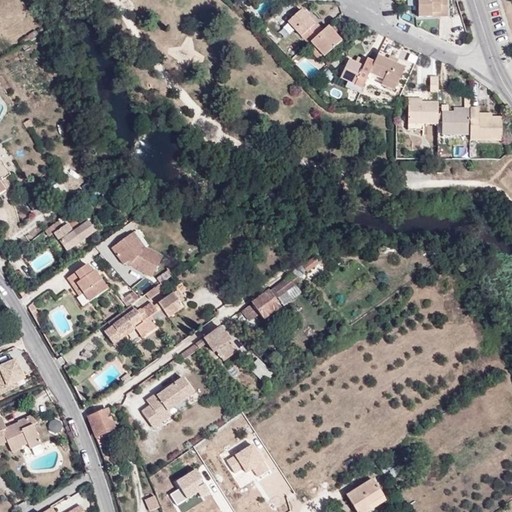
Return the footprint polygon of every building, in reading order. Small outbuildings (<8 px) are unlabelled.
[(439,12),(439,17),(447,17),(446,0),(418,0),(419,17),(431,17),(431,12),(439,12)] [(287,22),(307,45),(310,42),(323,30),(316,22),(314,24),(301,10),(287,22)] [(339,32),(332,23),(328,26),(336,35),(339,32)] [(336,35),(328,26),(323,30),(310,42),(317,50),(322,55),(323,57),(341,41),(336,35)] [(322,55),(317,50),(312,54),(317,59),(322,55)] [(387,59),(377,55),(374,60),(371,67),(368,73),(383,80),(395,85),(403,67),(395,63),(387,59)] [(389,55),(387,59),(395,63),(397,59),(389,55)] [(368,73),(371,67),(374,60),(368,57),(366,61),(365,64),(356,60),(350,58),(340,80),(346,82),(344,87),(352,90),(354,85),(361,89),(368,73)] [(395,85),(383,80),(381,85),(393,90),(395,85)] [(422,124),(437,124),(437,103),(422,102),(422,98),(408,98),(408,123),(422,124)] [(469,135),(469,141),(502,141),(502,117),(491,117),(478,117),(478,113),(478,108),(469,108),(469,113),(469,135)] [(469,113),(453,112),(442,112),(442,134),(469,135),(469,113)] [(0,158),(0,192),(5,190),(0,182),(0,180),(10,174),(0,158)] [(114,192),(109,184),(100,191),(105,198),(114,192)] [(36,189),(23,199),(33,212),(46,202),(36,189)] [(64,227),(59,221),(44,232),(49,238),(55,233),(67,251),(80,242),(77,237),(85,231),(75,219),(64,227)] [(134,232),(130,235),(142,251),(145,247),(134,232)] [(142,251),(130,235),(112,248),(123,265),(125,263),(128,261),(131,263),(138,267),(137,270),(151,278),(163,257),(145,247),(142,251)] [(321,262),(316,256),(304,265),(308,271),(321,262)] [(77,283),(84,292),(91,301),(108,289),(95,270),(92,272),(88,264),(67,279),(72,286),(77,283)] [(173,265),(167,269),(170,274),(176,270),(173,265)] [(301,281),(293,273),(265,293),(251,303),(263,319),(280,307),(272,295),(279,290),(283,295),(301,281)] [(79,296),(84,292),(77,283),(72,286),(79,296)] [(155,296),(151,291),(147,293),(146,295),(149,300),(155,296)] [(126,297),(132,305),(138,300),(139,300),(133,292),(126,297)] [(123,311),(115,317),(118,322),(111,327),(105,332),(110,338),(111,338),(116,344),(123,338),(121,335),(126,331),(128,334),(135,343),(150,332),(144,323),(154,316),(161,324),(184,308),(173,293),(154,306),(151,302),(136,312),(132,305),(123,311)] [(149,300),(146,295),(140,299),(139,300),(138,300),(142,306),(149,300)] [(115,317),(108,323),(111,327),(118,322),(115,317)] [(206,336),(204,338),(208,343),(215,352),(217,351),(230,342),(231,340),(220,326),(206,336)] [(195,344),(200,349),(208,343),(204,338),(195,344)] [(237,351),(230,342),(217,351),(225,360),(237,351)] [(185,360),(200,349),(195,344),(181,355),(185,360)] [(253,354),(245,362),(261,377),(268,368),(253,354)] [(0,386),(6,384),(7,387),(16,383),(24,379),(16,361),(3,366),(5,370),(1,371),(0,369),(0,386)] [(162,397),(154,403),(165,419),(183,405),(180,401),(205,383),(195,369),(169,387),(168,385),(159,392),(162,397)] [(6,384),(0,386),(0,395),(18,387),(16,383),(7,387),(6,384)] [(87,397),(80,384),(74,387),(81,401),(87,397)] [(90,417),(97,437),(115,430),(108,411),(90,417)] [(1,417),(0,418),(0,445),(7,442),(11,451),(21,446),(28,443),(30,449),(41,444),(33,426),(37,422),(32,417),(6,428),(1,417)] [(260,477),(272,470),(256,443),(227,460),(237,477),(254,468),(260,477)] [(199,470),(177,479),(181,489),(172,492),(177,504),(208,491),(199,470)] [(368,505),(383,496),(373,480),(347,496),(356,511),(367,511),(371,510),(368,505)] [(386,501),(383,496),(368,505),(371,510),(386,501)] [(90,499),(93,511),(95,511),(99,510),(95,497),(90,499)]
